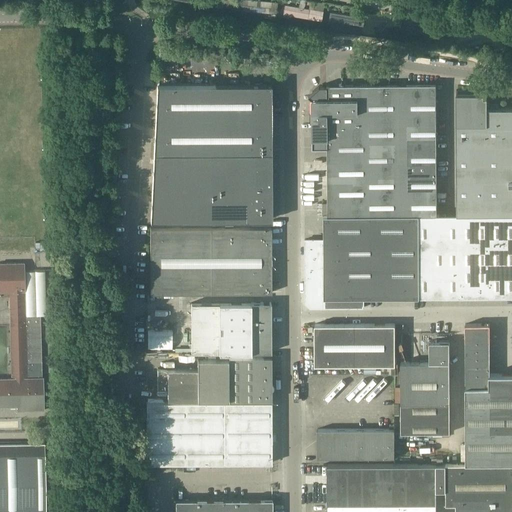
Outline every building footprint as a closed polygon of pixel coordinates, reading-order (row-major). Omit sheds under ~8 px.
[(242,0),(242,11),(278,15),(279,1),(264,0),(242,0)] [(322,20),(324,11),(285,5),(283,14),(308,18),(309,14),(310,14),(309,17),(309,18),(315,19),(322,20)] [(360,17),(330,12),(329,19),(329,20),(358,25),(360,17)] [(157,84),(154,141),(271,141),(271,84),(157,84)] [(327,85),(319,85),(312,92),(313,138),(327,138),(328,215),(419,215),(437,215),(436,84),(387,84),(327,85)] [(487,93),(456,93),(457,214),(511,214),(511,108),(491,108),(491,104),(487,104),(487,93)] [(171,219),(171,223),(181,223),(181,219),(271,219),(271,141),(154,141),(151,219),(171,219)] [(419,215),(420,297),(511,296),(511,214),(457,214),(437,215),(419,215)] [(310,308),(363,307),(364,297),(420,297),(419,215),(328,215),(328,242),(324,242),(324,239),(305,239),(305,302),(310,308)] [(271,227),(181,227),(181,223),(171,223),(171,227),(150,227),(151,293),(271,292),(271,227)] [(0,296),(9,296),(10,326),(40,325),(40,315),(26,315),(26,312),(25,312),(24,263),(0,263),(0,296)] [(191,352),(228,352),(271,352),(271,302),(191,302),(191,352)] [(395,364),(395,324),(315,324),(315,364),(395,364)] [(511,461),(511,373),(490,374),(489,324),(488,324),(468,325),(468,324),(466,324),(467,462),(511,461)] [(42,377),(40,325),(10,326),(11,378),(0,378),(0,406),(20,406),(20,410),(18,410),(18,411),(44,410),(43,377),(42,377)] [(46,337),(60,337),(60,326),(45,327),(46,337)] [(430,362),(401,362),(401,387),(395,387),(395,402),(401,402),(401,433),(450,432),(449,341),(429,341),(430,362)] [(271,400),(271,388),(272,387),(273,385),(273,384),(272,383),(271,382),(271,356),(229,356),(229,401),(271,400)] [(228,399),(228,358),(197,358),(197,368),(157,368),(157,389),(167,389),(167,399),(228,399)] [(146,402),(146,463),(272,462),(271,401),(146,402)] [(394,425),(389,425),(389,429),(317,429),(317,457),(395,457),(394,429),(394,425)] [(0,511),(45,511),(45,443),(0,443),(0,511)] [(456,504),(455,511),(511,511),(511,463),(446,464),(446,490),(446,504),(456,504)] [(436,511),(436,490),(436,464),(324,464),(323,465),(328,465),(328,490),(327,511),(436,511)] [(446,490),(446,464),(436,464),(436,490),(446,490)] [(272,511),(272,499),(260,499),(260,498),(255,498),(255,499),(224,499),(224,498),(195,499),(175,499),(175,511),(272,511)]
